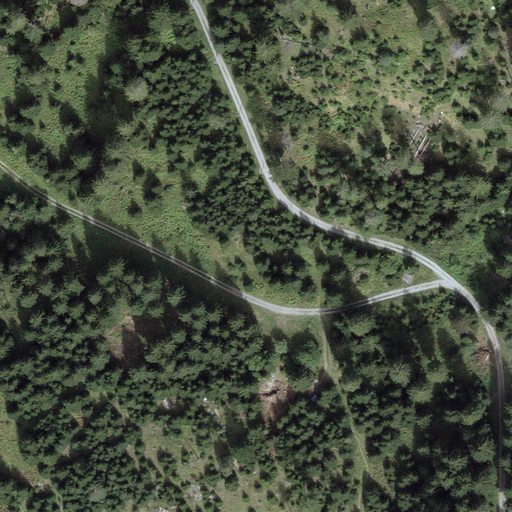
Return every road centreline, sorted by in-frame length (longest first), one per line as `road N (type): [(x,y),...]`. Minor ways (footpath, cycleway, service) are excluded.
road 1 (track): [(501,511),(498,364),(488,326),(414,252),(318,225),(281,198),(192,0)]
road 2 (track): [(454,285),(427,284),(320,312),(270,308),(53,204),(0,163)]
road 3 (track): [(320,312),(331,350),(327,373),(246,431)]
